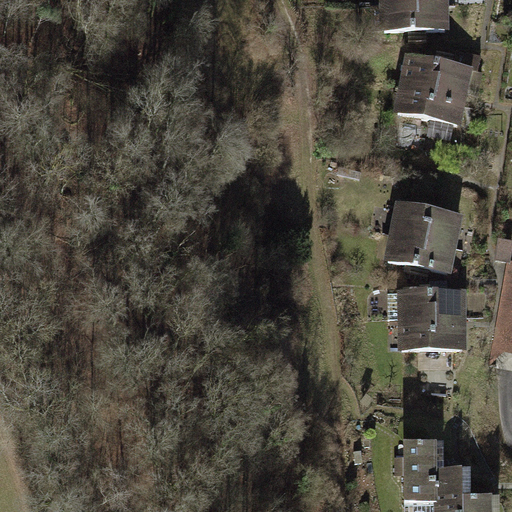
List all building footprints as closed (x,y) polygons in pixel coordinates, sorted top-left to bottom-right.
[(449,0),(432,0),(378,1),(379,33),(418,32),(450,31),(449,0)] [(456,51),(453,65),(472,69),(478,70),(481,56),(456,51)] [(397,83),(466,97),(467,92),(472,69),(453,65),(403,55),(397,83)] [(466,97),(397,83),(391,112),(456,124),(461,125),(466,97)] [(394,201),(388,230),(457,243),(463,215),(440,210),(394,201)] [(451,271),(457,243),(388,230),(383,258),(451,271)] [(511,249),(499,247),(497,261),(509,262),(511,249)] [(493,353),(511,355),(511,263),(507,263),(493,353)] [(396,322),(466,321),(466,289),(449,289),(396,290),(396,322)] [(467,323),(466,321),(396,322),(397,354),(467,353),(467,323)] [(440,439),(401,440),(402,505),(433,504),(432,469),(441,469),(440,439)] [(469,468),(441,469),(432,469),(433,504),(433,511),(459,511),(459,494),(470,494),(469,468)] [(498,511),(498,494),(470,494),(459,494),(459,511),(498,511)]
